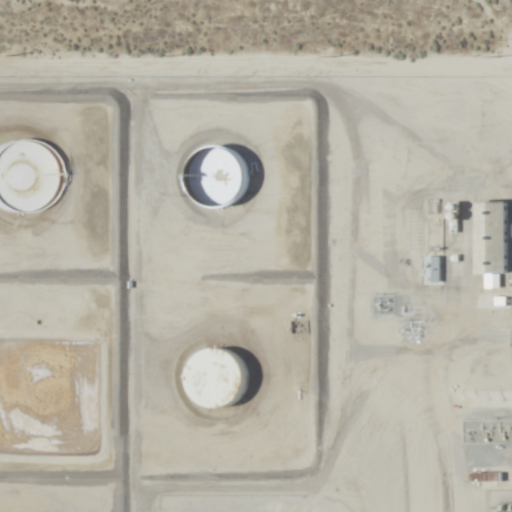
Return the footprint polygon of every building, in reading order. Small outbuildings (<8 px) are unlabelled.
[(49,147),(0,141),(0,210),(41,215),(49,147)] [(224,143),(182,166),(208,213),(250,190),(224,143)] [(475,274),(506,274),(506,202),(475,202),(475,274)] [(405,228),(405,272),(419,272),(419,228),(405,228)] [(439,282),(439,256),(425,256),(425,282),(439,282)] [(234,350),(193,353),(196,408),(237,406),(234,350)] [(501,473),(471,473),(471,481),(501,481),(501,473)]
